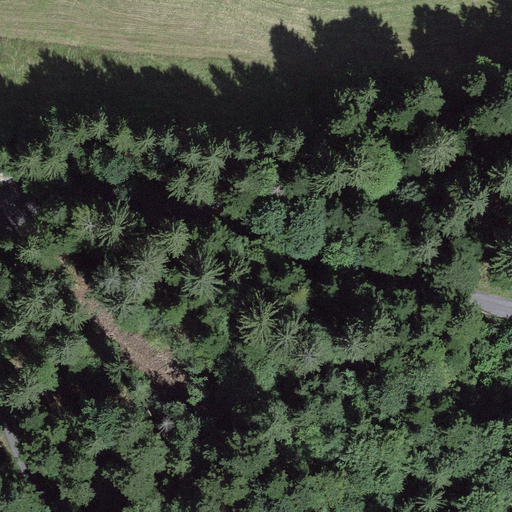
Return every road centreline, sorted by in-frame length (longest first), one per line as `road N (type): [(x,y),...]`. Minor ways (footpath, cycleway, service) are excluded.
road 1 (unclassified): [(0,228),(30,200),(90,190),(162,206),(313,263),(511,311)]
road 2 (track): [(162,206),(250,213),(335,201),(511,146)]
road 3 (unclassified): [(47,511),(0,388)]
